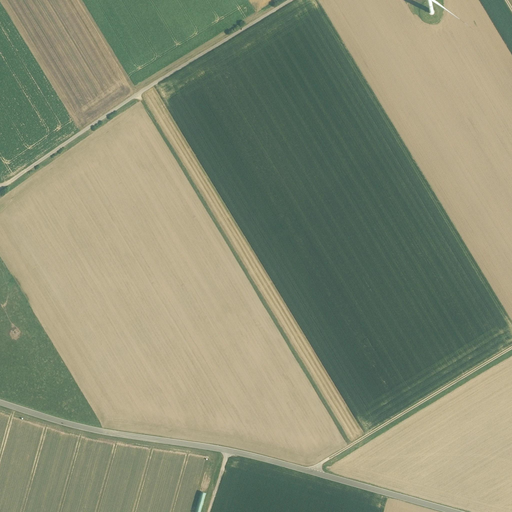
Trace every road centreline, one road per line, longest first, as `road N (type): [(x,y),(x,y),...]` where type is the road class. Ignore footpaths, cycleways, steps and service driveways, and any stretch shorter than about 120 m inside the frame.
road 1 (track): [(80,0),(349,445)]
road 2 (tertiary): [(452,511),(267,460),(102,432),(0,402)]
road 3 (track): [(0,188),(291,0)]
road 4 (track): [(511,347),(316,473)]
